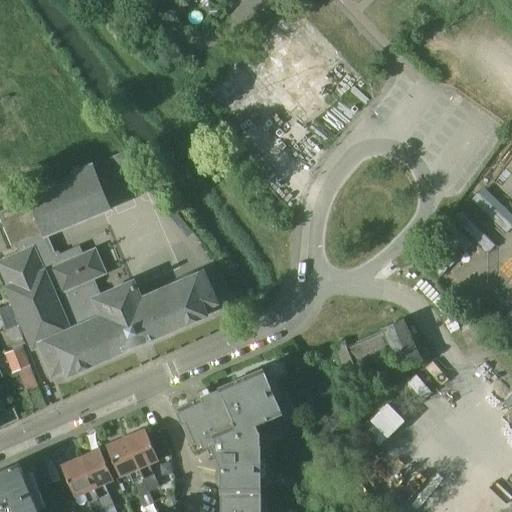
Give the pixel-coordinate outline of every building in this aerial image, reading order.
[(258,75),(308,129),(345,94),(295,40),(258,75)] [(112,157),(129,178),(141,168),(127,151),(112,157)] [(205,310),(213,306),(212,304),(215,303),(202,273),(140,298),(133,282),(101,295),(94,278),(106,273),(95,247),(83,252),(80,243),(60,251),(59,248),(51,251),(44,236),(110,208),(92,165),(72,174),(75,181),(0,212),(0,218),(12,247),(15,245),(19,253),(0,261),(0,268),(8,287),(6,288),(32,349),(40,345),(53,374),(65,369),(68,375),(90,366),(90,365),(207,316),(205,310)] [(486,194),(461,217),(487,245),(511,223),(486,194)] [(0,316),(2,323),(0,324),(0,332),(0,333),(6,330),(6,329),(17,324),(10,305),(0,309),(0,316)] [(511,313),(500,326),(511,337),(511,313)] [(310,435),(327,451),(357,421),(388,393),(387,391),(403,377),(400,369),(419,360),(402,318),(381,327),(382,330),(345,346),(343,342),(334,345),(346,373),(374,360),(381,376),(369,388),(368,386),(360,394),(365,400),(349,414),(341,405),(310,435)] [(6,329),(6,330),(11,341),(22,336),(17,324),(6,329)] [(15,372),(19,370),(29,367),(21,347),(7,353),(14,369),(15,372)] [(27,392),(37,388),(30,368),(20,371),(27,392)] [(218,389),(218,391),(177,409),(194,451),(210,444),(220,468),(220,493),(220,511),(259,511),(259,445),(259,434),(254,424),(281,413),(262,370),(218,389)] [(45,407),(37,388),(27,392),(25,393),(24,394),(27,404),(31,413),(36,411),(45,408),(45,407)] [(0,413),(0,425),(8,422),(4,412),(0,413)] [(148,491),(158,487),(147,463),(157,458),(144,429),(125,438),(148,491)] [(152,433),(160,450),(170,446),(163,429),(152,433)] [(105,446),(118,476),(127,472),(137,496),(148,491),(125,438),(105,446)] [(114,511),(112,506),(102,483),(112,478),(99,448),(79,457),(103,511),(114,511)] [(103,511),(79,457),(59,466),(72,495),(82,491),(90,511),(103,511)] [(0,470),(0,505),(37,490),(29,472),(22,475),(17,464),(0,470)] [(0,505),(0,511),(36,511),(44,508),(37,490),(0,505)] [(172,511),(184,511),(185,502),(173,501),(172,511)]
